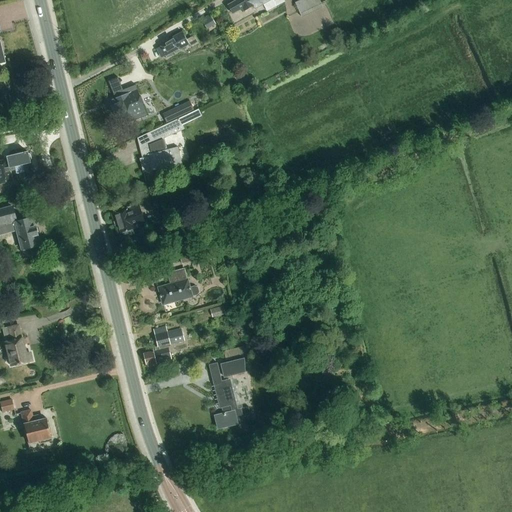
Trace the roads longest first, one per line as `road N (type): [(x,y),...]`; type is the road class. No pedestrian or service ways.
road 1 (secondary): [(39,0),(160,467)]
road 2 (track): [(100,283),(511,111)]
road 3 (track): [(511,407),(176,477),(159,490)]
road 4 (unknown): [(0,507),(134,477),(149,499),(159,490)]
